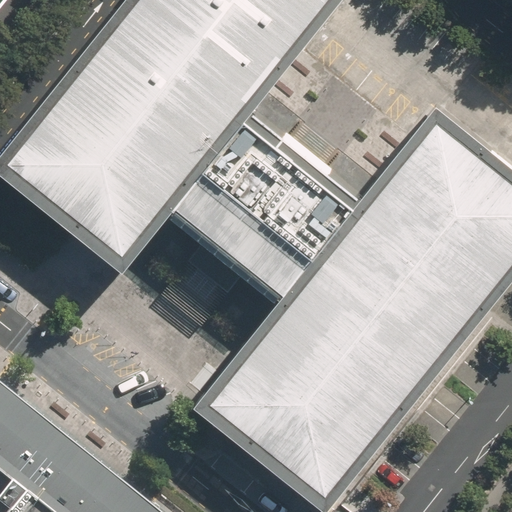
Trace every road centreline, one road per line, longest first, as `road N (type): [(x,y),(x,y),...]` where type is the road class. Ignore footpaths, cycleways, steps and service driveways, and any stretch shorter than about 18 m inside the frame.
road 1 (residential): [(237,511),(0,320)]
road 2 (residential): [(423,511),(511,399)]
